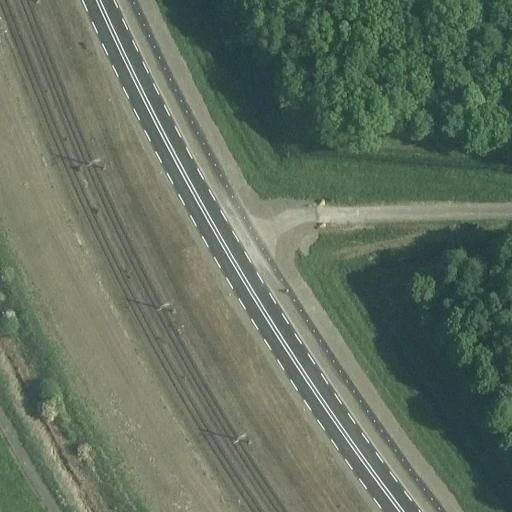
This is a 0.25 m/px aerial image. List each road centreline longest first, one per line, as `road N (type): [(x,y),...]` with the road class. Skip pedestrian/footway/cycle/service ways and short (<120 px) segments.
road 1 (secondary): [(412,511),(234,242)]
road 2 (unclassified): [(234,242),(319,216),(511,210)]
road 3 (secondary): [(234,242),(112,0)]
